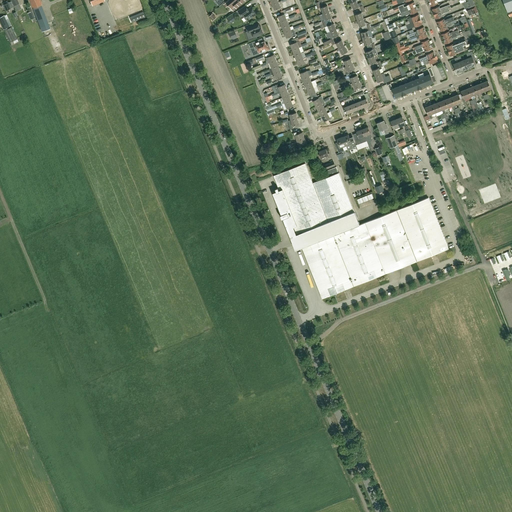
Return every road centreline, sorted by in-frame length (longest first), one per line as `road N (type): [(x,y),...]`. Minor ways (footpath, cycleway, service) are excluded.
road 1 (secondary): [(379,511),(164,0)]
road 2 (residential): [(261,0),(315,128),(380,110)]
